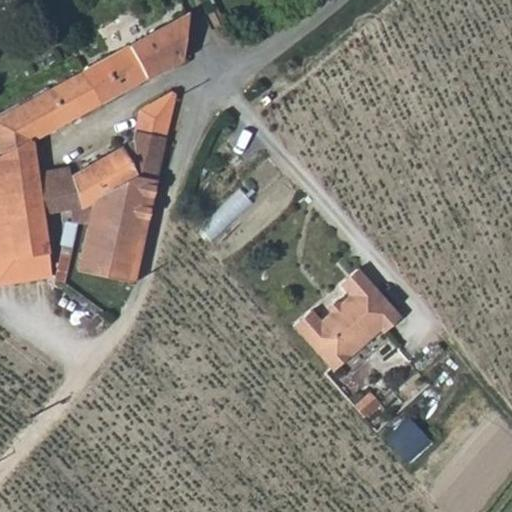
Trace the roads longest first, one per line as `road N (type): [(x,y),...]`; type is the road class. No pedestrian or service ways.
road 1 (track): [(511,416),(388,279)]
road 2 (unclassified): [(215,87),(338,0)]
road 3 (track): [(87,374),(0,477)]
